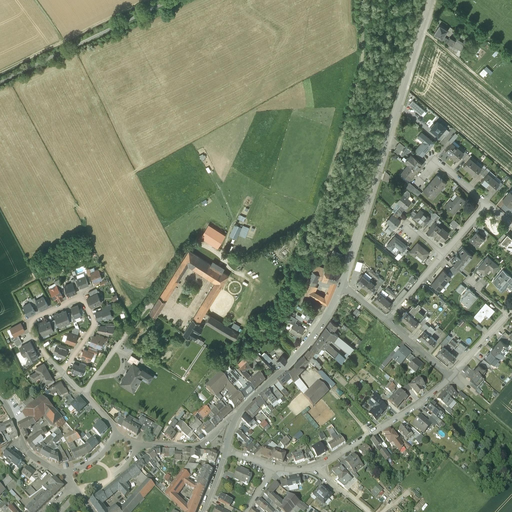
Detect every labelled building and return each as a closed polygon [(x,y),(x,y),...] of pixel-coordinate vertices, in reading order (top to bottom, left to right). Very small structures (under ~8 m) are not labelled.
[(448,30),(439,25),(434,34),(442,39),(444,36),(448,30)] [(455,41),(450,38),(449,39),(447,42),(453,46),(455,41)] [(464,47),(455,41),(453,46),(459,50),(462,52),(464,47)] [(487,72),(490,75),(493,72),(486,65),(479,73),(483,77),(487,72)] [(425,111),(413,100),(409,105),(421,115),(425,111)] [(441,133),(445,128),(437,122),(430,129),(433,132),(436,134),(438,136),(441,133)] [(449,132),(445,128),(441,133),(446,136),(449,132)] [(434,143),(422,132),(417,137),(422,142),(415,150),(418,152),(422,156),(423,157),(434,143)] [(455,133),(448,141),(452,143),(458,136),(455,133)] [(405,147),(399,142),(395,147),(397,148),(393,152),(398,155),(405,147)] [(458,148),(452,143),(445,151),(450,156),(458,148)] [(463,152),(458,148),(450,156),(456,161),(460,157),(464,153),(463,152)] [(423,165),(411,155),(405,162),(408,164),(417,171),(423,165)] [(470,158),(466,162),(462,166),(468,172),(476,163),(470,158)] [(481,168),(476,163),(468,172),(474,176),(478,172),(482,168),(481,168)] [(417,171),(408,164),(401,173),(409,180),(417,171)] [(494,178),(488,173),(484,177),(480,182),(481,182),(482,183),(484,184),(486,187),(494,178)] [(446,183),(437,175),(431,182),(440,190),(446,183)] [(499,183),(494,178),(486,187),(492,192),(496,187),(499,183)] [(440,190),(431,182),(423,191),(432,198),(435,194),(436,195),(440,190)] [(407,190),(397,202),(399,204),(404,208),(404,207),(405,208),(405,209),(411,202),(407,199),(409,196),(410,192),(407,190)] [(417,190),(413,194),(417,198),(421,193),(417,190)] [(511,203),(511,192),(510,191),(503,199),(510,206),(511,203)] [(459,195),(453,202),(450,200),(445,206),(454,214),(465,201),(459,195)] [(411,202),(405,209),(405,208),(404,207),(404,208),(403,209),(404,210),(405,210),(406,211),(408,212),(414,205),(411,202)] [(404,208),(399,204),(393,211),(394,212),(398,215),(403,209),(404,208)] [(430,218),(420,210),(417,214),(414,218),(424,226),(425,224),(430,218)] [(393,214),(392,214),(386,221),(389,224),(394,228),(394,229),(401,221),(397,218),(393,214)] [(459,224),(453,220),(449,225),(454,230),(459,224)] [(431,227),(428,231),(432,235),(433,233),(442,240),(448,234),(438,225),(437,226),(435,224),(434,223),(431,227)] [(389,224),(385,230),(389,234),(394,228),(389,224)] [(225,235),(208,225),(201,237),(217,248),(221,240),(225,235)] [(242,228),(235,225),(229,237),(236,240),(242,228)] [(249,229),(243,226),(239,236),(245,239),(249,229)] [(484,238),(476,232),(470,239),(477,246),(484,238)] [(511,239),(511,238),(507,235),(506,236),(502,240),(501,242),(504,245),(505,244),(507,245),(511,239)] [(407,247),(395,236),(388,244),(387,245),(391,249),(395,245),(402,251),(402,252),(406,248),(407,247)] [(418,243),(410,252),(413,255),(415,253),(423,260),(426,257),(429,253),(418,243)] [(463,247),(460,250),(458,253),(457,252),(456,254),(466,263),(472,256),(468,252),(463,247)] [(333,248),(331,253),(340,258),(342,253),(333,248)] [(406,248),(402,252),(402,251),(400,254),(403,256),(408,250),(406,248)] [(189,251),(182,262),(188,266),(191,268),(198,257),(189,251)] [(466,263),(456,254),(455,255),(456,255),(451,261),(456,265),(461,269),(466,263)] [(198,257),(191,268),(194,270),(201,259),(198,257)] [(488,257),(483,262),(478,268),(477,269),(484,275),(490,269),(493,272),(498,266),(490,259),(488,257)] [(228,276),(201,259),(194,270),(215,283),(221,287),(228,276)] [(182,262),(159,298),(165,301),(188,266),(182,262)] [(312,269),(320,273),(319,276),(322,277),(325,267),(315,263),(312,269)] [(365,272),(368,274),(369,272),(368,272),(371,269),(364,263),(359,271),(361,274),(363,275),(365,272)] [(340,272),(325,267),(322,277),(333,280),(337,282),(340,272)] [(454,268),(453,267),(450,271),(454,275),(458,271),(454,268)] [(97,269),(95,270),(94,271),(90,273),(93,283),(95,284),(98,283),(98,282),(103,280),(99,270),(97,269)] [(320,273),(312,269),(302,290),(320,300),(323,297),(312,290),(319,276),(320,273)] [(443,270),(431,284),(439,291),(443,286),(445,288),(449,283),(447,281),(451,276),(443,270)] [(511,277),(503,270),(492,282),(498,287),(496,288),(502,293),(507,286),(511,289),(511,277)] [(369,280),(363,275),(361,274),(359,277),(360,278),(357,281),(363,286),(369,280)] [(88,285),(85,276),(78,279),(78,280),(81,288),(88,285)] [(377,279),(373,284),(375,285),(375,286),(378,288),(380,286),(382,284),(377,279)] [(373,284),(369,280),(363,286),(370,292),(375,286),(375,285),(373,284)] [(72,283),(65,286),(68,296),(76,293),(74,288),(72,283)] [(221,287),(215,283),(195,316),(201,320),(221,287)] [(461,284),(456,289),(461,293),(466,288),(461,284)] [(56,286),(50,290),(55,299),(57,298),(59,301),(63,299),(61,296),(62,296),(59,290),(56,286)] [(96,288),(88,292),(91,296),(97,293),(97,294),(99,293),(96,288)] [(329,288),(323,302),(327,304),(333,290),(330,288),(329,288)] [(472,292),(469,289),(463,295),(465,297),(461,301),(465,305),(467,303),(470,306),(477,297),(472,292)] [(97,293),(91,296),(87,298),(89,302),(90,302),(91,304),(90,305),(92,307),(101,302),(97,294),(97,293)] [(386,298),(380,293),(375,300),(381,305),(386,298)] [(48,306),(43,297),(36,301),(37,304),(41,310),(48,306)] [(165,301),(159,298),(153,308),(160,312),(166,302),(165,301)] [(392,304),(386,298),(381,305),(387,310),(392,304)] [(36,313),(32,307),(30,302),(23,306),(28,317),(36,313)] [(495,311),(485,303),(474,316),(480,321),(484,317),(482,315),(483,313),(485,315),(489,318),(495,311)] [(78,305),(71,307),(73,312),(75,318),(82,316),(78,305)] [(103,311),(102,309),(95,312),(98,321),(104,319),(104,321),(113,317),(109,308),(103,311)] [(412,309),(411,308),(408,313),(412,317),(416,312),(412,309)] [(70,322),(66,311),(60,313),(64,324),(70,322)] [(315,315),(308,311),(306,314),(305,316),(305,317),(312,321),(315,315)] [(412,317),(408,313),(406,312),(401,318),(407,323),(412,317)] [(421,316),(416,312),(412,317),(418,322),(424,316),(422,315),(421,316)] [(64,324),(60,313),(55,315),(56,319),(58,325),(59,327),(64,324)] [(286,319),(294,324),(295,322),(297,318),(295,317),(289,313),(286,319)] [(238,334),(210,316),(206,323),(234,341),(238,334)] [(418,322),(412,317),(407,323),(413,329),(419,322),(418,322)] [(199,323),(193,319),(183,334),(183,335),(189,338),(191,336),(198,325),(199,323)] [(338,326),(330,320),(326,326),(333,331),(338,326)] [(50,321),(47,322),(46,321),(38,324),(39,327),(40,329),(41,332),(42,333),(42,335),(53,331),(53,329),(50,323),(50,321)] [(299,336),(304,328),(295,322),(294,324),(292,327),(293,327),(291,331),(299,336)] [(25,331),(21,323),(10,329),(15,337),(25,331)] [(430,327),(425,323),(423,326),(421,328),(424,331),(425,332),(430,327)] [(203,328),(198,325),(191,336),(195,339),(196,338),(203,328)] [(106,326),(100,326),(97,330),(99,331),(103,332),(111,335),(114,326),(106,326)] [(333,331),(326,326),(322,331),(331,337),(335,339),(337,336),(338,335),(333,331)] [(430,327),(425,332),(424,331),(421,335),(419,337),(425,343),(430,336),(434,332),(436,330),(431,326),(430,327)] [(75,327),(73,328),(71,333),(77,335),(79,329),(75,327)] [(322,331),(320,334),(329,341),(331,337),(322,331)] [(68,332),(65,342),(74,345),(77,335),(71,333),(68,332)] [(329,341),(320,334),(315,341),(322,346),(324,348),(326,345),(329,341)] [(509,339),(503,334),(499,339),(501,340),(505,344),(507,341),(509,339)] [(96,336),(92,335),(89,344),(91,345),(90,346),(99,349),(99,348),(101,349),(104,340),(104,339),(103,338),(96,336)] [(354,348),(339,336),(338,337),(337,336),(335,339),(334,341),(336,343),(347,352),(349,354),(354,348)] [(437,342),(430,336),(425,343),(431,348),(437,342)] [(19,338),(14,341),(17,346),(22,343),(19,338)] [(196,338),(195,339),(194,341),(202,346),(204,342),(196,338)] [(446,338),(440,344),(444,347),(449,341),(446,338)] [(501,340),(495,347),(503,354),(509,347),(505,344),(501,340)] [(39,358),(30,341),(19,347),(23,354),(24,357),(27,356),(28,357),(26,362),(26,364),(26,365),(39,358)] [(322,346),(315,341),(311,347),(316,350),(318,352),(322,346)] [(460,343),(455,349),(461,354),(466,347),(460,343)] [(327,346),(326,345),(324,348),(334,357),(338,352),(329,344),(327,346)] [(403,346),(396,354),(392,359),(393,360),(400,366),(401,366),(410,355),(411,354),(403,346)] [(66,350),(57,347),(56,347),(54,352),(57,354),(58,356),(65,358),(67,350),(66,350)] [(252,347),(243,356),(253,367),(258,363),(257,362),(262,357),(261,356),(252,347)] [(309,349),(308,349),(304,354),(309,359),(310,357),(316,350),(311,347),(309,349)] [(450,352),(444,347),(438,354),(444,359),(450,352)] [(503,354),(495,347),(491,351),(499,359),(500,359),(504,355),(503,354)] [(88,351),(84,349),(81,357),(86,359),(87,361),(88,361),(89,361),(90,360),(93,353),(88,351)] [(338,352),(334,357),(342,363),(346,358),(344,356),(339,351),(338,352)] [(491,351),(485,357),(491,362),(491,363),(494,365),(497,362),(497,361),(499,359),(491,351)] [(393,352),(379,369),(382,372),(393,360),(392,359),(396,354),(393,352)] [(456,358),(450,352),(444,359),(451,364),(456,358)] [(264,353),(261,356),(262,357),(267,362),(270,359),(264,353)] [(304,354),(294,364),(295,365),(300,371),(303,374),(306,371),(303,367),(311,361),(309,359),(304,354)] [(251,380),(246,374),(253,367),(243,356),(242,355),(230,367),(247,384),(251,380)] [(288,360),(283,355),(277,360),(282,365),(288,360)] [(410,355),(401,366),(403,368),(408,361),(412,357),(410,355)] [(140,361),(131,356),(128,361),(132,364),(133,363),(137,365),(140,361)] [(267,362),(262,357),(257,362),(258,363),(265,371),(270,366),(267,362)] [(323,366),(315,359),(314,360),(312,362),(315,365),(319,370),(323,366)] [(423,366),(416,359),(415,360),(412,364),(408,368),(412,371),(413,370),(416,373),(415,374),(423,366)] [(47,383),(52,380),(51,377),(51,376),(44,363),(39,366),(39,368),(36,370),(37,372),(34,373),(30,375),(33,381),(40,377),(44,384),(47,383)] [(85,367),(79,365),(74,363),(71,370),(72,370),(77,372),(79,373),(78,376),(81,377),(84,375),(86,371),(84,371),(85,368),(85,367)] [(132,364),(119,385),(134,394),(142,380),(149,384),(154,376),(137,365),(133,363),(132,364)] [(295,365),(285,374),(290,380),(292,378),(290,376),(293,374),(295,376),(300,371),(295,365)] [(319,370),(315,365),(311,368),(332,390),(335,386),(319,370)] [(484,370),(479,365),(473,372),(480,378),(486,371),(484,370)] [(232,372),(224,379),(233,389),(238,384),(243,389),(248,385),(247,384),(230,367),(229,366),(227,367),(232,372)] [(295,376),(293,374),(290,376),(292,378),(290,380),(291,381),(295,385),(300,381),(298,379),(303,374),(300,371),(295,376)] [(480,378),(473,372),(467,379),(470,382),(472,384),(476,388),(477,387),(483,380),(480,378)] [(219,374),(205,388),(215,398),(216,399),(220,395),(225,389),(229,393),(232,397),(233,398),(238,394),(233,389),(224,379),(219,374)] [(285,374),(277,381),(278,383),(283,388),(285,386),(287,384),(291,381),(290,380),(285,374)] [(251,380),(247,384),(248,385),(254,392),(265,382),(259,375),(254,380),(252,379),(251,380)] [(409,386),(409,387),(411,389),(417,396),(422,391),(420,389),(424,386),(418,379),(409,386)] [(63,387),(60,382),(53,386),(53,385),(52,386),(52,387),(48,389),(51,394),(56,391),(60,398),(68,394),(63,386),(63,387)] [(284,390),(283,389),(283,388),(278,383),(274,386),(281,393),(284,390)] [(329,393),(320,383),(304,397),(313,406),(329,393)] [(391,383),(390,383),(389,383),(390,384),(386,388),(389,392),(394,386),(391,383)] [(254,392),(248,385),(243,389),(242,391),(248,397),(254,392)] [(452,396),(455,392),(448,387),(443,393),(450,399),(452,396)] [(405,401),(407,398),(399,390),(397,392),(398,393),(395,396),(401,402),(404,400),(405,401)] [(242,391),(238,394),(244,401),(248,397),(242,391)] [(272,396),(267,391),(263,395),(268,401),(272,406),(277,402),(272,396)] [(283,398),(277,392),(272,396),(277,402),(278,403),(283,398)] [(467,397),(460,392),(458,394),(464,400),(467,397)] [(380,398),(375,393),(372,396),(374,397),(375,397),(380,401),(381,399),(380,398)] [(450,399),(443,393),(437,399),(448,408),(451,405),(453,401),(450,399)] [(9,398),(15,405),(20,401),(16,394),(9,398)] [(244,401),(238,394),(233,398),(228,402),(234,410),(244,401)] [(263,395),(262,394),(259,397),(259,398),(264,404),(268,401),(263,395)] [(228,407),(220,395),(216,399),(221,404),(226,409),(228,407)] [(396,408),(401,402),(395,396),(394,396),(390,400),(389,399),(388,400),(387,401),(396,408)] [(54,410),(42,397),(35,403),(27,409),(25,411),(31,419),(34,424),(44,417),(54,410)] [(380,401),(375,397),(374,397),(368,405),(372,409),(367,414),(375,421),(378,418),(380,415),(381,416),(388,408),(380,401)] [(87,407),(79,398),(74,402),(70,406),(71,407),(78,415),(87,407)] [(216,399),(215,398),(213,400),(218,406),(221,404),(216,399)] [(259,409),(264,404),(259,398),(254,404),(259,409)] [(31,399),(23,405),(27,409),(35,403),(31,399)] [(64,404),(69,409),(71,407),(70,406),(74,402),(72,399),(67,402),(64,404)] [(443,414),(444,413),(435,406),(436,405),(432,402),(426,409),(433,415),(436,412),(439,414),(439,415),(438,417),(442,420),(445,416),(443,414)] [(208,404),(205,406),(211,412),(215,417),(216,418),(221,413),(216,408),(213,405),(211,407),(208,404)] [(218,406),(216,408),(221,413),(226,409),(221,404),(218,406)] [(261,412),(259,409),(254,404),(245,412),(253,420),(261,412)] [(266,406),(264,404),(259,409),(261,412),(262,413),(265,410),(268,415),(271,413),(266,406)] [(205,406),(202,409),(206,411),(203,414),(206,417),(208,415),(211,412),(205,406)] [(226,409),(221,413),(216,418),(220,422),(232,412),(228,407),(226,409)] [(113,409),(108,414),(113,418),(117,413),(113,409)] [(206,411),(202,409),(197,413),(197,414),(198,414),(200,417),(204,420),(207,418),(206,417),(203,414),(206,411)] [(62,419),(54,410),(44,417),(53,427),(54,426),(62,419)] [(176,411),(172,417),(175,419),(177,417),(180,414),(176,411)] [(182,412),(174,422),(178,424),(180,421),(185,415),(182,412)] [(191,414),(185,421),(187,423),(193,415),(191,414)] [(253,421),(246,414),(242,420),(248,426),(253,421)] [(139,422),(128,416),(127,417),(127,418),(132,421),(131,424),(135,427),(139,422)] [(427,422),(420,416),(417,420),(417,419),(413,424),(417,428),(418,427),(424,432),(430,425),(431,425),(427,422)] [(127,417),(126,417),(124,420),(126,421),(121,428),(136,436),(140,430),(135,427),(131,424),(132,421),(127,418),(127,417)] [(162,430),(141,417),(139,422),(135,427),(140,430),(156,440),(162,430)] [(216,418),(215,417),(212,419),(214,421),(212,424),(215,427),(220,422),(216,418)] [(436,421),(431,417),(427,422),(431,425),(430,425),(433,427),(437,422),(436,421)] [(120,418),(116,424),(121,428),(126,421),(124,420),(120,418)] [(196,418),(187,428),(191,432),(193,433),(196,429),(196,430),(202,424),(198,420),(196,418)] [(271,423),(267,418),(263,421),(264,422),(268,426),(269,426),(271,423)] [(66,423),(62,419),(54,426),(56,428),(58,430),(66,423)] [(30,427),(27,420),(18,424),(26,443),(29,440),(27,437),(27,436),(25,432),(25,431),(29,429),(30,429),(31,428),(30,427)] [(11,421),(3,425),(6,430),(10,428),(11,430),(15,428),(11,421)] [(178,424),(174,422),(174,421),(169,429),(173,431),(176,426),(178,424)] [(180,421),(178,424),(176,426),(187,436),(191,432),(187,428),(180,421)] [(215,427),(212,424),(209,421),(209,422),(207,424),(206,424),(205,423),(203,425),(205,426),(207,429),(210,432),(215,427)] [(268,426),(264,422),(259,426),(264,431),(265,430),(268,426)] [(244,424),(238,432),(242,435),(247,430),(248,428),(244,424)] [(404,424),(398,429),(407,440),(413,435),(409,431),(410,430),(408,426),(406,427),(404,424)] [(340,437),(331,426),(327,429),(328,431),(330,434),(332,433),(336,439),(337,438),(340,437)] [(44,429),(38,434),(40,439),(47,434),(44,429)] [(85,436),(79,429),(74,433),(80,439),(81,440),(85,436)] [(175,433),(173,431),(169,429),(164,436),(171,440),(175,433)] [(404,447),(393,432),(391,433),(389,430),(384,434),(386,437),(385,438),(392,447),(394,445),(399,451),(404,447)] [(293,436),(297,440),(303,435),(300,431),(293,436)] [(330,434),(328,431),(324,433),(328,440),(329,440),(331,442),(333,440),(330,434)] [(74,432),(64,438),(72,453),(77,450),(73,443),(80,439),(74,433),(74,432)] [(244,437),(242,435),(238,432),(235,435),(244,442),(246,438),(244,437)] [(40,439),(38,434),(29,440),(26,443),(30,448),(35,443),(38,441),(40,439)] [(379,435),(374,438),(380,445),(385,443),(379,435)] [(49,437),(42,443),(44,444),(44,445),(49,441),(50,440),(49,437)] [(87,445),(92,450),(98,444),(93,438),(86,444),(87,445)] [(250,441),(246,438),(244,442),(247,444),(246,445),(244,445),(243,449),(247,450),(247,452),(249,453),(253,447),(255,445),(250,441)] [(286,438),(275,449),(278,450),(280,448),(282,450),(290,442),(286,438)] [(342,445),(337,438),(336,439),(333,440),(334,442),(338,448),(342,445)] [(380,445),(374,438),(370,441),(372,444),(376,449),(378,447),(380,445)] [(267,442),(261,448),(263,450),(265,451),(266,447),(267,447),(270,445),(267,442)] [(338,448),(334,442),(328,445),(332,451),(338,448)] [(51,444),(50,444),(46,448),(41,456),(49,459),(52,454),(54,452),(58,449),(51,444)] [(320,445),(319,444),(313,448),(313,450),(317,457),(322,454),(322,455),(325,453),(325,452),(320,445)] [(43,446),(41,448),(40,449),(39,450),(36,452),(41,456),(46,448),(44,445),(43,446)] [(77,450),(72,453),(74,456),(77,461),(87,455),(92,450),(87,445),(77,450)] [(266,447),(265,451),(263,450),(261,455),(271,458),(274,450),(270,445),(267,447),(266,447)] [(372,452),(368,448),(366,445),(359,451),(365,458),(372,452)] [(64,453),(61,447),(58,449),(61,454),(59,457),(60,464),(69,462),(64,453)] [(381,451),(378,447),(376,449),(385,462),(390,458),(383,450),(381,451)] [(278,450),(275,449),(274,450),(271,458),(283,463),(286,456),(286,454),(286,453),(278,450)] [(191,451),(182,450),(181,454),(181,457),(190,458),(191,455),(191,451)] [(218,453),(210,450),(209,454),(206,460),(214,463),(218,453)] [(16,457),(15,457),(8,452),(4,457),(7,460),(13,465),(20,471),(25,465),(17,459),(18,459),(16,457)] [(59,457),(54,455),(54,452),(52,454),(49,459),(60,464),(59,457)] [(71,458),(68,452),(64,453),(69,462),(70,463),(74,462),(71,458)] [(152,452),(147,455),(152,460),(153,462),(155,460),(157,458),(156,456),(152,452)] [(147,455),(140,461),(145,466),(149,463),(152,460),(147,455)] [(355,473),(363,467),(353,455),(345,462),(350,468),(355,473)] [(144,472),(141,469),(145,466),(140,461),(133,467),(139,473),(142,475),(144,472)] [(350,468),(345,462),(344,461),(341,463),(345,467),(348,470),(350,468)] [(343,468),(340,465),(339,463),(331,471),(340,480),(341,482),(345,478),(349,475),(343,468)] [(190,466),(183,472),(188,476),(195,467),(190,466)] [(27,467),(22,473),(22,474),(29,480),(31,478),(35,473),(28,467),(27,467)] [(139,473),(133,467),(118,478),(123,484),(126,483),(135,476),(139,473)] [(249,472),(238,467),(233,480),(248,486),(252,474),(249,473),(249,472)] [(204,468),(201,475),(210,479),(213,471),(204,468)] [(35,473),(31,478),(36,481),(41,475),(36,471),(35,473)] [(147,475),(144,472),(142,475),(149,482),(154,476),(150,472),(147,475)] [(188,476),(183,472),(175,483),(182,489),(185,486),(188,482),(190,477),(188,476)] [(139,473),(135,476),(144,485),(133,496),(135,498),(140,502),(154,487),(149,482),(142,475),(139,473)] [(172,475),(168,473),(164,479),(171,483),(173,481),(170,479),(172,475)] [(8,475),(0,482),(0,484),(4,488),(13,480),(8,475)] [(286,479),(288,486),(288,487),(301,484),(299,476),(286,479)] [(118,478),(98,494),(102,500),(116,490),(120,487),(122,485),(123,484),(118,478)] [(281,478),(275,482),(279,486),(282,488),(283,487),(288,486),(286,479),(284,480),(281,478)] [(198,481),(196,480),(194,485),(197,487),(205,490),(207,485),(198,481)] [(53,482),(50,485),(51,486),(48,489),(45,485),(42,487),(47,492),(52,497),(58,491),(54,486),(56,485),(54,482),(53,482)] [(56,485),(54,486),(58,491),(59,491),(63,486),(59,482),(56,485)] [(194,485),(188,482),(185,486),(190,490),(192,490),(195,491),(197,487),(194,485)] [(182,489),(175,483),(165,496),(182,511),(196,511),(200,502),(195,500),(189,511),(188,511),(175,499),(177,497),(182,489)] [(378,484),(373,490),(378,495),(383,490),(378,484)] [(126,489),(122,485),(120,487),(116,490),(119,493),(120,492),(124,497),(129,492),(126,489)] [(321,485),(312,496),(324,505),(333,495),(321,485)] [(38,496),(30,486),(24,492),(33,502),(33,501),(38,496)] [(200,502),(205,490),(197,487),(195,491),(192,498),(195,500),(200,502)] [(276,497),(272,494),(273,493),(269,489),(264,495),(268,498),(272,502),(273,503),(277,497),(276,497)] [(33,501),(33,502),(25,509),(26,511),(27,511),(36,511),(50,499),(45,495),(42,492),(38,496),(33,501)] [(119,510),(115,511),(110,511),(107,508),(102,500),(98,494),(89,501),(97,511),(128,511),(129,511),(130,511),(140,502),(135,498),(121,511),(119,510)] [(284,502),(279,508),(283,511),(291,511),(296,506),(300,502),(290,494),(284,502)] [(232,501),(221,495),(218,501),(226,505),(229,507),(232,501)] [(187,506),(177,497),(175,499),(188,511),(189,511),(195,500),(192,498),(189,504),(188,504),(187,506)] [(277,497),(273,503),(279,508),(284,502),(277,497)] [(265,502),(261,498),(257,504),(259,506),(261,507),(265,502)] [(269,506),(265,502),(261,507),(262,509),(265,511),(266,510),(269,506)] [(303,511),(313,511),(300,502),(296,506),(301,510),(303,511)] [(7,503),(3,506),(5,508),(9,511),(16,511),(10,506),(7,503)]
